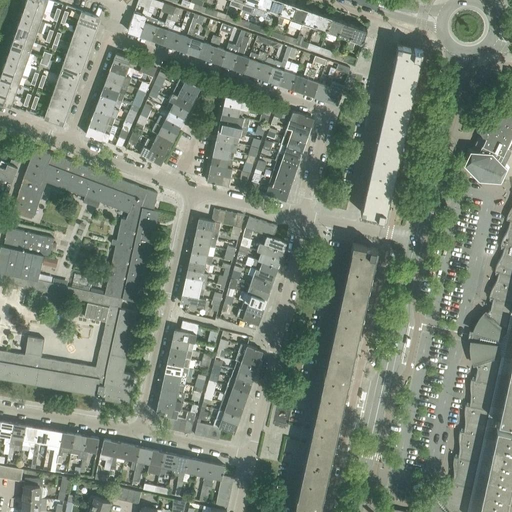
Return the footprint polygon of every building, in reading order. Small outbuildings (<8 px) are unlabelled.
[(25,2),(25,3),(44,10),(44,9),(46,0),(26,0),(25,3),(25,2)] [(127,30),(139,34),(147,11),(149,8),(150,4),(151,0),(137,0),(137,3),(144,6),(141,14),(134,11),(131,21),(130,21),(129,23),(130,23),(127,30)] [(161,8),(164,2),(157,0),(151,0),(150,4),(161,8)] [(240,9),(243,3),(243,0),(229,0),(228,5),(240,9)] [(243,0),(243,3),(240,9),(252,13),(254,7),(256,0),(243,0)] [(256,0),(254,7),(266,11),(269,0),(256,0)] [(271,13),(278,15),(282,0),(269,0),(266,11),(263,19),(269,21),(271,13)] [(283,17),(289,19),(295,3),(285,0),(282,0),(278,15),(275,23),(280,25),(283,17)] [(44,10),(25,3),(22,13),(21,13),(40,20),(41,20),(40,20),(43,10),(44,10)] [(289,19),(287,25),(299,29),(301,23),(307,7),(295,3),(289,19)] [(163,42),(174,46),(179,33),(181,27),(174,25),(180,8),(175,6),(172,14),(171,20),(163,42)] [(301,23),(313,27),(318,11),(307,7),(301,23)] [(77,21),(96,28),(96,27),(99,17),(100,17),(81,10),(80,11),(81,11),(78,21),(77,21)] [(139,34),(151,38),(156,25),(158,19),(150,16),(152,13),(147,11),(139,34)] [(313,27),(325,31),(330,15),(318,11),(313,27)] [(17,24),(37,31),(41,32),(45,22),(40,20),(21,13),(21,14),(18,24),(17,24)] [(158,19),(156,25),(151,38),(163,42),(171,20),(172,14),(168,13),(167,18),(165,21),(158,19)] [(186,50),(194,28),(196,22),(198,14),(194,13),(189,26),(187,33),(188,34),(188,35),(179,33),(174,46),(186,50)] [(204,16),(198,14),(196,22),(201,24),(204,16)] [(325,31),(337,36),(342,20),(330,15),(325,31)] [(337,36),(348,40),(354,24),(342,20),(337,36)] [(96,28),(77,21),(74,31),(73,31),(73,32),(93,38),(92,38),(96,28)] [(222,22),(219,29),(230,33),(233,26),(222,22)] [(261,27),(249,23),(247,27),(259,32),(261,27)] [(37,31),(17,24),(18,25),(14,35),(14,34),(14,35),(33,41),(36,31),(37,31)] [(367,28),(354,24),(348,40),(346,46),(352,49),(354,42),(361,44),(367,28)] [(186,50),(198,54),(202,41),(204,36),(196,34),(198,29),(194,28),(186,50)] [(221,62),(232,66),(243,35),(245,30),(241,29),(235,46),(227,43),(225,49),(221,62)] [(70,42),(69,42),(89,49),(88,48),(92,38),(92,39),(93,38),(73,32),(74,32),(70,42)] [(198,54),(209,58),(217,36),(213,34),(210,41),(211,42),(211,44),(202,41),(198,54)] [(266,44),(268,38),(256,34),(254,40),(266,44)] [(10,45),(29,52),(32,42),(33,42),(33,41),(14,35),(11,45),(10,45)] [(232,66),(244,70),(248,57),(243,55),(249,38),(243,35),(232,66)] [(297,35),(296,39),(294,44),(306,48),(308,43),(302,41),(304,37),(297,35)] [(209,58),(221,62),(225,49),(216,46),(217,43),(218,44),(221,37),(217,36),(209,58)] [(279,42),(268,38),(266,44),(277,48),(279,42)] [(89,49),(69,42),(69,43),(70,43),(66,53),(85,60),(85,59),(88,49),(89,49)] [(397,44),(386,96),(360,211),(385,217),(387,209),(386,209),(420,56),(421,56),(422,49),(397,44)] [(6,56),(26,63),(30,64),(34,54),(29,52),(10,45),(10,46),(7,56),(6,56)] [(286,60),(288,56),(291,46),(287,45),(282,58),(281,62),(273,59),(272,65),(267,78),(279,82),(286,60)] [(293,58),(297,48),(291,46),(288,56),(293,58)] [(244,70),(255,74),(263,52),(259,50),(258,54),(250,51),(248,57),(244,70)] [(116,52),(113,60),(132,67),(133,68),(132,67),(135,59),(116,52)] [(255,74),(267,78),(272,65),(273,59),(266,57),(268,53),(263,52),(255,74)] [(62,63),(62,64),(81,70),(82,70),(81,70),(85,60),(66,53),(63,63),(62,63)] [(343,55),(341,60),(354,64),(357,58),(344,53),(343,55)] [(314,55),(312,61),(313,61),(324,65),(326,59),(314,55)] [(3,66),(3,67),(22,73),(25,63),(26,63),(6,56),(7,57),(3,67),(3,66)] [(130,76),(133,68),(132,67),(113,60),(110,69),(130,76)] [(290,86),(295,73),(298,64),(286,60),(279,82),(290,86)] [(143,71),(145,72),(153,76),(156,67),(143,62),(140,70),(143,71)] [(336,69),(348,73),(350,67),(338,63),(336,69)] [(81,71),(81,70),(62,64),(59,74),(58,74),(78,81),(77,80),(81,70),(81,71)] [(290,86),(302,90),(310,68),(306,66),(303,73),(304,74),(304,76),(295,73),(290,86)] [(22,74),(22,73),(3,67),(2,67),(3,67),(0,75),(0,77),(18,84),(21,74),(22,74)] [(302,90),(313,94),(318,81),(313,79),(317,70),(314,69),(310,68),(302,90)] [(110,69),(107,76),(122,82),(127,84),(130,76),(110,69)] [(55,85),(74,92),(74,91),(77,81),(78,81),(58,74),(59,75),(55,85)] [(161,86),(165,77),(158,74),(154,83),(161,86)] [(313,94),(325,98),(333,76),(328,74),(326,81),(328,82),(327,84),(318,81),(313,94)] [(127,84),(122,82),(107,76),(104,85),(124,92),(127,84)] [(181,76),(177,83),(196,94),(199,86),(200,86),(181,76)] [(333,76),(325,98),(338,103),(344,84),(336,82),(336,81),(337,77),(333,76)] [(0,89),(15,95),(15,94),(14,94),(18,84),(0,77),(0,89)] [(146,92),(149,84),(142,81),(139,88),(146,92)] [(158,93),(161,86),(154,83),(151,90),(158,93)] [(173,91),(192,101),(196,94),(177,83),(173,91)] [(74,92),(55,85),(52,95),(51,95),(70,102),(73,92),(74,92)] [(122,96),(124,92),(104,85),(101,93),(121,100),(122,96)] [(139,88),(135,96),(142,99),(146,92),(139,88)] [(14,95),(15,95),(0,89),(0,102),(11,106),(11,105),(10,105),(14,95)] [(173,91),(170,96),(168,99),(171,100),(188,109),(192,101),(173,91)] [(118,108),(121,100),(101,93),(98,101),(118,108)] [(47,106),(67,113),(66,112),(70,102),(70,103),(70,102),(51,95),(51,96),(48,106),(47,106)] [(247,108),(249,100),(233,96),(226,95),(224,103),(247,108)] [(135,96),(132,104),(139,107),(142,99),(135,96)] [(471,150),(465,162),(479,177),(485,177),(485,176),(491,177),(491,178),(492,179),(493,180),(494,181),(498,181),(505,166),(504,166),(511,151),(507,146),(511,135),(511,101),(507,99),(505,98),(503,103),(501,102),(500,103),(495,100),(485,122),(487,123),(487,124),(481,124),(481,123),(481,124),(478,129),(478,130),(479,129),(482,134),(480,133),(472,150),(471,150)] [(171,100),(167,107),(170,109),(184,116),(188,109),(171,100)] [(115,116),(118,109),(118,108),(98,101),(95,108),(115,116)] [(224,103),(222,112),(241,116),(243,107),(224,103)] [(132,104),(128,112),(135,115),(139,107),(132,104)] [(67,113),(47,106),(48,107),(44,117),(44,116),(43,117),(63,124),(63,123),(66,113),(67,113)] [(144,106),(140,114),(148,118),(151,110),(144,106)] [(95,108),(92,117),(112,125),(115,116),(95,108)] [(170,109),(166,117),(180,124),(184,116),(170,109)] [(292,110),(290,118),(295,120),(310,125),(313,117),(308,115),(308,114),(306,113),(305,114),(298,111),(298,112),(292,110)] [(135,115),(128,112),(125,119),(132,123),(135,115)] [(222,112),(220,121),(241,125),(248,127),(250,118),(241,116),(222,112)] [(267,123),(269,115),(262,112),(259,120),(267,123)] [(140,114),(137,122),(144,125),(148,118),(140,114)] [(160,114),(156,121),(176,132),(180,124),(166,117),(160,114)] [(112,125),(92,117),(89,125),(106,131),(108,132),(110,132),(112,125)] [(289,118),(286,126),(292,128),(307,133),(310,125),(295,120),(290,118),(289,118)] [(152,129),(158,132),(172,139),(176,132),(156,121),(152,129)] [(220,121),(218,129),(240,134),(241,125),(220,121)] [(106,141),(110,132),(108,132),(106,131),(89,125),(86,133),(91,135),(90,136),(93,137),(93,136),(106,141)] [(307,133),(292,128),(286,126),(284,134),(289,136),(305,141),(307,133)] [(122,128),(119,136),(125,139),(128,131),(122,128)] [(133,129),(130,137),(137,141),(141,133),(133,129)] [(218,129),(216,137),(238,142),(240,134),(218,129)] [(168,147),(172,139),(158,132),(154,140),(168,147)] [(284,134),(281,142),(302,150),(305,141),(289,136),(284,134)] [(121,146),(125,139),(119,136),(115,144),(121,146)] [(148,137),(144,144),(164,155),(168,147),(154,140),(148,137)] [(216,137),(214,146),(234,150),(236,151),(238,142),(216,137)] [(265,139),(262,147),(269,149),(270,149),(273,141),(265,139)] [(281,142),(278,151),(299,158),(302,150),(281,142)] [(140,153),(146,156),(160,163),(164,155),(144,144),(140,153)] [(255,156),(258,147),(251,145),(248,153),(255,156)] [(38,278),(37,279),(111,296),(111,295),(121,297),(139,301),(138,300),(141,286),(142,286),(141,285),(144,271),(145,271),(145,270),(144,270),(147,255),(149,256),(149,255),(148,255),(151,240),(152,241),(152,240),(151,240),(154,225),(155,226),(155,225),(154,225),(157,210),(159,211),(159,210),(153,209),(157,192),(147,188),(146,190),(138,187),(139,185),(35,146),(23,177),(13,207),(35,214),(47,179),(128,210),(126,217),(121,217),(104,292),(38,278)] [(213,154),(232,158),(233,158),(234,150),(214,146),(213,154)] [(278,151),(276,159),(277,159),(281,161),(296,166),(299,158),(278,151)] [(248,153),(245,161),(253,164),(255,156),(248,153)] [(213,154),(211,162),(230,167),(232,158),(213,154)] [(0,199),(4,201),(17,166),(17,165),(19,161),(11,158),(11,159),(12,159),(10,163),(1,160),(0,161),(0,199)] [(277,159),(274,167),(278,169),(293,174),(296,166),(281,161),(277,159)] [(211,162),(209,171),(230,176),(232,167),(230,167),(211,162)] [(274,167),(271,176),(275,177),(290,183),(293,174),(278,169),(274,167)] [(240,178),(241,178),(247,180),(250,172),(242,169),(240,178)] [(229,184),(230,176),(209,171),(207,180),(212,181),(215,182),(215,181),(229,184)] [(254,171),(251,180),(258,182),(261,174),(254,171)] [(271,176),(268,184),(273,185),(288,191),(290,183),(275,177),(271,176)] [(244,188),(247,180),(241,178),(239,186),(244,188)] [(251,180),(248,188),(254,190),(255,186),(257,187),(259,183),(259,182),(258,182),(251,180)] [(273,185),(268,184),(265,192),(270,193),(285,199),(287,191),(273,185)] [(340,194),(337,206),(346,208),(348,196),(340,194)] [(214,207),(211,219),(217,221),(220,209),(214,207)] [(220,209),(217,221),(220,222),(223,222),(226,210),(220,209)] [(226,210),(223,222),(229,224),(232,211),(226,210)] [(232,211),(229,224),(233,224),(235,225),(238,213),(232,211)] [(238,213),(235,225),(241,226),(244,214),(238,213)] [(249,215),(245,227),(251,229),(255,217),(249,215)] [(199,216),(197,226),(213,229),(218,230),(220,222),(217,221),(211,219),(199,216)] [(255,217),(251,229),(254,230),(256,231),(260,219),(255,217)] [(504,245),(511,246),(511,219),(506,218),(506,219),(510,220),(509,223),(507,228),(505,233),(502,238),(500,244),(500,245),(504,246),(504,245)] [(260,219),(256,231),(262,233),(266,221),(260,219)] [(266,221),(262,233),(267,235),(271,223),(266,221)] [(274,235),(277,225),(271,223),(267,235),(271,236),(273,236),(274,235)] [(241,226),(235,225),(233,225),(230,233),(239,235),(241,226)] [(218,230),(213,229),(197,226),(195,234),(216,239),(218,230)] [(54,236),(7,227),(3,245),(1,244),(0,246),(0,270),(37,278),(37,279),(38,278),(44,254),(50,255),(54,236)] [(245,227),(242,236),(251,239),(254,230),(251,229),(245,227)] [(195,234),(193,242),(214,247),(216,239),(195,234)] [(278,238),(273,236),(271,236),(267,235),(264,243),(283,250),(286,241),(281,239),(281,238),(278,238)] [(242,236),(240,244),(248,247),(251,239),(242,236)] [(213,256),(214,247),(193,242),(191,251),(213,256)] [(280,258),(283,250),(264,243),(264,244),(260,242),(257,250),(261,251),(280,258)] [(323,376),(309,441),(297,495),(295,502),(296,502),(293,511),(318,511),(320,507),(322,500),(321,500),(333,446),(347,381),(348,381),(350,374),(349,374),(375,255),(376,255),(377,248),(352,242),(351,249),(325,368),(323,375),(323,376)] [(240,244),(238,253),(246,255),(248,247),(240,244)] [(499,270),(511,273),(511,246),(504,245),(504,246),(503,248),(503,252),(501,255),(499,259),(496,264),(495,270),(498,271),(499,270)] [(231,260),(234,252),(226,250),(224,258),(231,260)] [(191,251),(190,259),(209,264),(211,264),(213,256),(191,251)] [(261,251),(258,260),(277,266),(280,258),(261,251)] [(56,266),(58,258),(48,255),(46,264),(56,266)] [(254,258),(251,266),(255,268),(259,269),(274,274),(277,266),(258,260),(254,258)] [(207,272),(209,264),(190,259),(188,268),(207,272)] [(188,268),(186,276),(205,280),(207,272),(188,268)] [(274,274),(259,269),(255,268),(252,275),(256,277),(271,282),(274,274)] [(239,280),(241,272),(233,270),(231,278),(238,280),(239,280)] [(493,296),(511,300),(511,273),(499,270),(498,271),(498,274),(497,278),(495,281),(492,286),(490,291),(489,295),(489,296),(493,297),(493,296)] [(227,277),(223,276),(219,275),(217,283),(221,284),(225,285),(227,277)] [(271,282),(256,277),(252,275),(249,284),(269,290),(271,282)] [(204,289),(205,280),(186,276),(184,285),(204,289)] [(231,278),(228,286),(235,288),(237,288),(238,284),(237,284),(238,280),(231,278)] [(249,284),(247,292),(266,298),(269,290),(249,284)] [(184,285),(182,293),(202,297),(204,289),(184,285)] [(228,286),(226,294),(233,297),(235,288),(228,286)] [(247,292),(244,300),(263,307),(266,298),(247,292)] [(182,293),(180,301),(185,302),(185,303),(186,303),(188,304),(188,303),(196,305),(204,307),(206,298),(202,297),(182,293)] [(508,327),(511,309),(511,300),(493,296),(493,297),(492,301),(490,309),(497,318),(503,325),(508,327)] [(212,299),(211,303),(213,304),(211,309),(217,311),(220,301),(212,299)] [(239,307),(260,315),(263,307),(244,300),(241,308),(239,307)] [(0,377),(93,394),(102,395),(101,398),(102,398),(128,403),(132,386),(133,383),(133,380),(134,378),(135,374),(123,371),(122,371),(125,356),(126,357),(127,356),(125,356),(128,341),(130,342),(130,341),(129,341),(132,326),(133,326),(132,326),(135,311),(137,311),(119,307),(109,305),(109,306),(87,302),(84,316),(106,321),(104,326),(110,327),(108,336),(102,335),(101,341),(106,342),(104,351),(99,350),(96,365),(95,365),(94,371),(85,369),(86,364),(80,363),(79,368),(70,367),(71,361),(41,356),(44,338),(28,335),(25,353),(4,350),(3,355),(0,354),(0,319),(0,318),(0,317),(0,377)] [(224,302),(221,311),(228,310),(230,304),(224,302)] [(257,323),(260,315),(239,307),(236,316),(245,319),(257,323)] [(497,318),(490,309),(485,313),(483,315),(482,317),(481,318),(480,320),(479,321),(478,323),(477,324),(476,326),(475,328),(475,329),(474,331),(479,332),(502,339),(503,337),(507,331),(508,327),(503,325),(497,318)] [(196,333),(198,323),(183,320),(180,329),(175,328),(173,336),(189,340),(194,341),(196,333)] [(171,345),(187,349),(192,350),(194,341),(189,340),(173,336),(171,345)] [(226,348),(228,340),(220,338),(218,347),(226,348)] [(473,356),(474,359),(502,354),(501,350),(500,345),(477,341),(472,340),(472,343),(472,345),(472,347),(472,350),(472,352),(472,354),(473,356)] [(241,343),(238,351),(244,353),(259,358),(262,349),(257,348),(257,347),(255,346),(254,347),(247,344),(241,343)] [(192,350),(187,349),(171,345),(169,353),(191,358),(192,350)] [(217,351),(216,355),(224,357),(225,353),(226,348),(218,347),(217,351)] [(259,358),(244,353),(238,351),(235,358),(237,359),(256,366),(259,358)] [(167,362),(183,365),(189,367),(191,358),(169,353),(167,362)] [(204,353),(202,361),(209,363),(212,354),(204,353)] [(498,372),(502,354),(474,359),(475,363),(475,364),(476,366),(477,367),(498,372)] [(256,366),(237,359),(234,368),(238,369),(253,374),(256,366)] [(165,370),(181,374),(187,375),(189,367),(183,365),(167,362),(165,370)] [(511,511),(511,363),(479,511),(511,511)] [(495,384),(498,372),(477,367),(475,379),(471,378),(471,379),(495,384)] [(234,368),(231,376),(235,377),(250,383),(253,374),(238,369),(234,368)] [(187,375),(181,374),(165,370),(163,378),(185,383),(187,375)] [(219,373),(211,372),(209,380),(216,382),(217,382),(219,373)] [(231,376),(228,384),(232,385),(248,391),(250,383),(235,377),(231,376)] [(163,378),(161,387),(183,392),(185,383),(163,378)] [(493,398),(495,384),(471,379),(470,381),(470,382),(470,384),(470,385),(470,387),(470,388),(470,393),(493,398)] [(209,380),(206,388),(214,390),(217,382),(216,382),(209,380)] [(228,384),(225,392),(230,393),(245,399),(248,391),(232,385),(228,384)] [(186,392),(183,392),(161,387),(160,395),(184,401),(186,392)] [(214,390),(206,388),(204,396),(212,398),(214,390)] [(245,399),(230,393),(225,392),(222,401),(226,401),(242,407),(245,399)] [(465,404),(465,405),(490,410),(493,398),(470,393),(470,394),(470,396),(470,397),(470,398),(470,401),(469,405),(465,404)] [(160,395),(158,404),(179,409),(182,409),(184,401),(160,395)] [(222,401),(220,408),(224,409),(239,415),(242,407),(226,401),(222,401)] [(192,403),(189,411),(195,412),(198,404),(192,403)] [(171,415),(175,416),(176,416),(179,409),(158,404),(156,412),(161,414),(164,415),(164,414),(169,415),(171,416),(171,415)] [(487,423),(490,410),(465,405),(465,406),(464,408),(464,410),(464,411),(464,413),(464,415),(465,417),(465,419),(487,423)] [(221,418),(236,423),(239,415),(224,409),(220,408),(217,417),(221,418)] [(166,427),(172,428),(175,416),(171,415),(171,416),(169,415),(166,427)] [(176,416),(175,416),(172,428),(178,430),(181,417),(176,416)] [(178,430),(184,431),(187,419),(181,417),(178,430)] [(234,431),(236,423),(221,418),(217,417),(214,425),(215,425),(218,426),(221,427),(234,431)] [(193,420),(187,419),(184,431),(190,432),(193,420)] [(459,430),(459,431),(484,436),(487,423),(465,419),(465,420),(465,421),(465,423),(465,424),(464,427),(463,431),(459,430)] [(3,453),(8,453),(14,422),(1,420),(0,428),(0,434),(5,435),(4,443),(5,443),(3,453)] [(201,435),(203,423),(197,421),(194,433),(201,435)] [(22,445),(23,444),(26,424),(14,422),(8,453),(8,456),(12,457),(14,446),(15,444),(22,445)] [(209,424),(203,423),(201,435),(207,436),(209,424)] [(23,444),(31,445),(29,457),(33,457),(34,450),(38,426),(26,424),(23,444)] [(214,425),(209,424),(207,436),(212,437),(215,425),(214,425)] [(218,426),(215,425),(212,437),(219,439),(221,429),(221,427),(218,426)] [(34,450),(33,457),(37,458),(40,443),(38,443),(39,441),(48,442),(50,428),(38,426),(34,450)] [(50,428),(48,442),(57,444),(56,446),(55,445),(54,453),(51,470),(55,471),(62,430),(50,428)] [(58,454),(57,463),(62,464),(63,454),(62,454),(63,450),(71,452),(74,432),(62,430),(58,454)] [(481,449),(484,436),(459,431),(459,432),(459,434),(459,435),(458,437),(459,440),(459,444),(481,449)] [(71,452),(78,454),(77,462),(82,462),(87,435),(74,432),(71,452)] [(87,435),(82,462),(81,466),(81,471),(85,472),(89,452),(87,451),(88,449),(96,450),(99,437),(87,435)] [(100,451),(99,457),(107,458),(105,469),(110,470),(110,467),(111,463),(116,440),(103,438),(100,451)] [(116,440),(111,463),(115,464),(117,457),(115,457),(116,454),(125,456),(128,443),(116,440)] [(128,443),(125,456),(134,458),(133,460),(131,468),(135,469),(140,446),(128,443)] [(454,456),(478,462),(481,449),(459,444),(459,447),(459,449),(459,450),(459,451),(458,456),(454,456)] [(135,469),(133,479),(139,480),(143,464),(148,465),(152,448),(140,446),(135,469)] [(148,465),(147,469),(159,472),(164,451),(152,448),(148,465)] [(159,472),(159,475),(164,476),(165,472),(171,473),(176,453),(164,451),(159,472)] [(183,479),(188,456),(176,453),(171,473),(178,475),(176,486),(181,487),(183,479)] [(188,470),(197,472),(200,459),(188,456),(183,479),(187,480),(188,472),(187,472),(188,470)] [(476,475),(478,462),(454,456),(453,458),(453,460),(453,461),(453,463),(453,466),(453,469),(453,470),(476,475)] [(200,459),(197,472),(206,474),(205,477),(204,477),(203,483),(199,500),(203,500),(205,494),(207,484),(212,462),(200,459)] [(212,462),(207,484),(205,494),(209,495),(211,485),(213,478),(212,478),(213,476),(221,478),(222,474),(223,469),(224,464),(212,462)] [(3,477),(9,478),(11,466),(5,465),(3,477)] [(9,478),(15,479),(17,467),(11,466),(9,478)] [(448,481),(448,482),(473,488),(476,475),(453,470),(453,473),(453,476),(452,482),(448,481)] [(221,478),(220,480),(233,483),(234,477),(228,475),(222,474),(221,478)] [(68,490),(70,477),(63,476),(58,499),(63,500),(66,489),(68,490)] [(24,483),(23,496),(42,498),(42,497),(43,497),(44,496),(45,496),(46,495),(46,494),(47,493),(47,492),(47,491),(47,490),(47,489),(46,488),(45,488),(45,487),(44,487),(43,486),(42,486),(43,480),(25,479),(24,484),(24,483)] [(231,489),(233,483),(220,480),(219,486),(231,489)] [(143,488),(155,490),(156,485),(144,482),(143,488)] [(470,501),(473,488),(448,482),(447,484),(447,486),(446,487),(446,489),(444,491),(444,492),(443,494),(442,495),(470,501)] [(156,485),(155,490),(167,493),(168,487),(156,485)] [(114,497),(121,499),(123,487),(117,486),(114,497)] [(230,495),(231,489),(219,486),(218,492),(230,495)] [(129,488),(123,487),(121,499),(126,500),(129,488)] [(126,500),(132,501),(135,490),(129,488),(126,500)] [(141,491),(135,490),(132,501),(138,503),(141,491)] [(105,511),(106,511),(110,500),(95,496),(90,494),(88,499),(91,500),(89,507),(91,507),(105,511)] [(442,495),(441,496),(453,511),(459,511),(467,511),(470,501),(442,495)] [(46,498),(42,498),(23,496),(22,509),(38,510),(45,510),(46,498)] [(227,506),(229,500),(217,497),(215,503),(227,506)] [(173,498),(172,511),(173,511),(183,511),(186,501),(173,498)] [(441,511),(433,502),(433,503),(430,504),(428,505),(426,506),(425,506),(423,506),(423,511),(441,511)]
